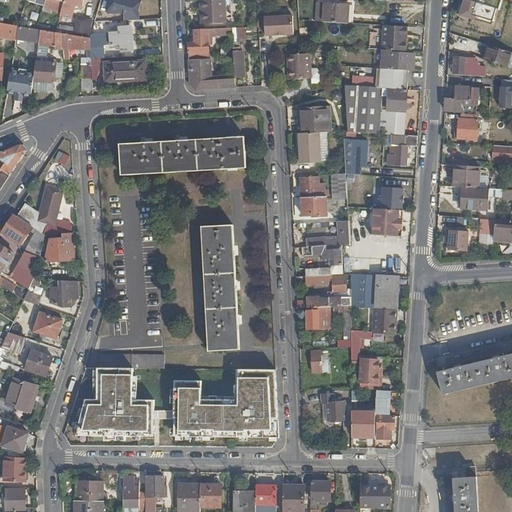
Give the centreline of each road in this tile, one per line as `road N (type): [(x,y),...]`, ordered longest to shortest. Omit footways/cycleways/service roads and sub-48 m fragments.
road 1 (residential): [(178,102),(252,98),(273,109),(293,461)]
road 2 (unclassified): [(47,458),(94,296),(80,109)]
road 3 (residential): [(439,0),(419,278)]
road 4 (residential): [(47,458),(293,461)]
road 5 (residential): [(407,463),(419,278)]
